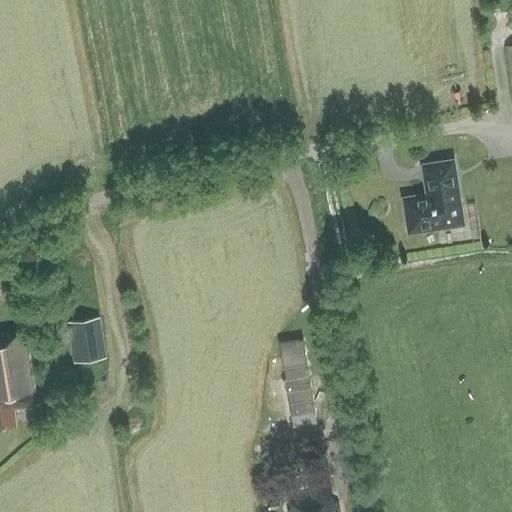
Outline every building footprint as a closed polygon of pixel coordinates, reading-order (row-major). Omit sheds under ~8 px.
[(462,223),(452,162),(424,166),(429,196),(405,199),(410,231),(462,223)] [(67,321),(73,361),(106,356),(100,316),(67,321)] [(13,408),(37,404),(25,330),(0,334),(0,425),(15,423),(13,408)] [(289,511),(339,511),(338,503),(334,504),(329,478),(309,482),(312,500),(290,504),(291,511),(289,511)] [(278,499),(267,501),(268,510),(280,508),(278,499)]
